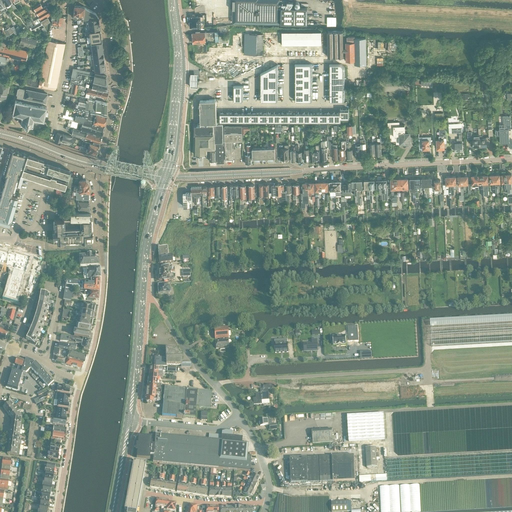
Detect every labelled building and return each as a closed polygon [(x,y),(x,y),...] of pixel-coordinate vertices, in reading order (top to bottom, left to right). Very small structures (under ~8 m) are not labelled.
[(9,3),(11,6),(11,7),(13,6),(14,9),(16,8),(14,4),(13,4),(10,0),(2,0),(6,6),(9,3)] [(232,0),(232,22),(257,23),(258,23),(278,23),(306,24),(307,8),(278,7),(278,0),(232,0)] [(41,22),(29,28),(31,31),(43,24),(43,25),(47,22),(49,21),(47,17),(48,16),(49,18),(51,17),(50,15),(51,15),(46,6),(42,7),(40,3),(33,7),(39,18),(37,19),(32,21),(34,25),(39,22),(41,21),(41,22)] [(83,19),(98,18),(95,13),(84,6),(74,5),(73,16),(73,17),(74,17),(75,16),(83,17),(83,19)] [(63,16),(56,15),(56,17),(52,16),(51,19),(52,19),(51,23),(54,23),(54,26),(58,27),(58,26),(60,26),(61,25),(63,16)] [(189,17),(189,22),(188,23),(188,24),(188,25),(189,26),(189,27),(195,26),(195,27),(205,27),(204,25),(203,25),(203,16),(189,17)] [(327,16),(327,25),(336,25),(336,17),(327,16)] [(99,18),(85,20),(86,26),(87,26),(87,25),(99,24),(99,18)] [(7,28),(4,30),(5,32),(7,34),(7,35),(13,32),(10,27),(8,24),(5,25),(7,28)] [(217,35),(218,35),(227,34),(226,25),(216,26),(217,31),(200,32),(200,31),(195,31),(196,33),(192,33),(192,34),(191,34),(191,37),(192,37),(192,43),(218,41),(217,35)] [(327,40),(328,57),(343,57),(343,52),(343,51),(346,51),(346,47),(345,47),(343,48),(343,40),(343,32),(343,31),(327,31),(327,32),(327,40)] [(321,32),(281,32),(281,44),(321,44),(321,32)] [(262,54),(262,34),(249,34),(249,45),(244,45),(244,51),(249,51),(248,54),(262,54)] [(22,35),(20,44),(31,47),(34,38),(22,35)] [(355,36),(350,36),(347,39),(347,42),(346,42),(346,47),(346,51),(346,60),(355,60),(355,64),(363,64),(363,65),(366,65),(366,64),(366,38),(355,38),(355,36)] [(47,40),(38,87),(53,90),(56,89),(65,43),(47,40)] [(0,54),(7,56),(5,63),(8,64),(9,57),(21,60),(19,67),(24,68),(26,62),(26,59),(28,51),(5,46),(6,44),(4,44),(4,42),(1,41),(0,43),(0,54)] [(105,63),(94,65),(95,72),(106,74),(105,63)] [(278,65),(268,70),(268,77),(278,77),(278,65)] [(73,67),(72,71),(107,80),(106,74),(95,72),(89,71),(81,69),(73,67)] [(107,85),(107,80),(72,71),(71,75),(107,85)] [(70,82),(79,84),(88,86),(108,91),(107,85),(71,75),(70,82)] [(38,80),(26,77),(24,83),(37,87),(38,80)] [(278,77),(268,77),(268,88),(278,88),(278,77)] [(0,106),(3,107),(7,92),(8,85),(0,82),(0,106)] [(74,84),(72,93),(76,94),(78,88),(85,90),(86,89),(87,89),(86,93),(90,94),(89,98),(93,99),(95,100),(96,95),(102,97),(107,98),(108,92),(107,91),(103,90),(88,86),(79,84),(79,85),(74,84)] [(26,89),(25,92),(24,92),(25,91),(25,90),(24,88),(23,89),(19,88),(19,87),(17,88),(17,89),(16,94),(17,96),(17,97),(17,98),(23,100),(24,102),(15,100),(14,105),(12,105),(11,108),(12,108),(13,109),(12,113),(22,115),(20,123),(32,125),(34,118),(43,120),(45,115),(46,116),(47,112),(45,112),(46,107),(38,105),(39,103),(40,103),(41,104),(42,103),(43,103),(42,102),(42,101),(45,102),(47,93),(26,89)] [(278,88),(268,88),(268,100),(278,100),(278,88)] [(79,101),(78,107),(87,110),(88,109),(90,109),(95,110),(100,111),(107,113),(107,102),(93,99),(89,98),(80,96),(79,101)] [(216,100),(200,100),(201,123),(205,123),(205,125),(207,124),(208,124),(208,123),(217,123),(217,120),(216,100)] [(349,109),(340,109),(340,112),(340,119),(349,119),(349,109)] [(76,114),(74,120),(83,122),(93,125),(92,128),(103,130),(106,116),(95,113),(85,111),(84,117),(76,114)] [(229,112),(220,112),(220,122),(229,122),(229,112)] [(238,112),(229,112),(229,122),(238,122),(238,112)] [(259,112),(250,112),(250,122),(259,122),(259,112)] [(268,112),(259,112),(259,122),(268,122),(268,112)] [(289,112),(280,112),(280,122),(289,122),(289,112)] [(298,112),(289,112),(289,122),(298,122),(298,112)] [(319,112),(310,112),(310,122),(319,122),(319,112)] [(328,112),(319,112),(319,122),(328,122),(328,112)] [(499,130),(495,130),(496,136),(500,135),(500,143),(509,142),(509,129),(511,129),(511,130),(510,116),(503,116),(503,124),(504,124),(504,129),(499,129),(499,130)] [(63,118),(61,124),(76,128),(77,125),(77,122),(63,118)] [(399,122),(388,122),(388,132),(388,134),(389,134),(390,134),(391,141),(396,141),(396,142),(400,142),(400,143),(406,143),(407,145),(409,145),(410,143),(410,133),(409,133),(408,128),(405,129),(405,125),(400,125),(399,122)] [(452,124),(449,124),(449,128),(452,128),(452,133),(459,133),(459,138),(457,138),(458,141),(454,142),(455,151),(463,151),(463,141),(462,141),(462,132),(462,127),(457,128),(456,123),(452,124)] [(195,125),(194,154),(207,154),(207,149),(215,149),(215,142),(215,133),(214,133),(214,124),(208,124),(207,124),(205,125),(195,125)] [(222,124),(215,124),(215,133),(215,142),(216,142),(217,161),(224,160),(222,124)] [(77,125),(76,128),(81,129),(81,130),(101,137),(103,132),(92,128),(82,126),(77,125)] [(66,126),(65,129),(69,130),(68,131),(71,132),(71,134),(83,138),(83,137),(93,140),(92,143),(99,145),(99,143),(101,137),(81,130),(74,128),(73,128),(66,126)] [(241,126),(224,126),(225,160),(232,160),(231,142),(242,141),(241,126)] [(443,148),(444,148),(444,136),(446,136),(446,132),(445,126),(439,126),(439,130),(440,136),(440,140),(437,140),(438,148),(438,149),(442,149),(442,148),(443,148)] [(61,142),(63,134),(57,132),(54,141),(61,142)] [(431,136),(426,137),(419,137),(419,133),(420,151),(420,148),(425,148),(426,149),(430,149),(429,143),(431,143),(431,136)] [(61,142),(60,144),(61,144),(70,147),(71,143),(71,141),(72,137),(63,134),(61,142)] [(381,143),(382,142),(387,142),(385,135),(380,136),(380,138),(375,138),(376,155),(382,155),(381,143)] [(480,138),(480,146),(487,146),(487,145),(490,145),(490,139),(490,137),(486,137),(486,138),(482,138),(482,135),(481,135),(480,135),(480,138)] [(370,155),(376,155),(375,138),(372,139),(372,143),(369,143),(369,144),(367,145),(367,148),(369,148),(370,155)] [(83,140),(81,145),(88,147),(97,150),(99,145),(92,143),(90,142),(83,140)] [(44,153),(55,158),(65,162),(72,164),(74,165),(79,166),(84,168),(85,168),(88,169),(92,170),(93,170),(95,160),(87,158),(77,155),(68,152),(60,149),(59,149),(58,149),(57,148),(47,144),(44,153)] [(280,149),(281,159),(282,160),(284,160),(285,159),(289,159),(289,145),(285,145),(285,149),(280,149)] [(319,145),(316,145),(316,150),(310,151),(311,161),(316,160),(320,160),(319,145)] [(80,146),(79,149),(85,151),(93,153),(96,154),(97,151),(97,150),(88,147),(88,148),(86,148),(80,146)] [(18,172),(21,172),(27,154),(27,153),(10,148),(3,172),(7,173),(0,198),(0,221),(9,225),(17,197),(11,195),(18,172)] [(27,155),(21,174),(37,179),(39,180),(41,180),(64,188),(70,171),(47,164),(45,163),(43,162),(44,160),(27,155)] [(103,172),(103,173),(111,174),(115,175),(116,175),(118,163),(118,162),(117,162),(114,162),(110,161),(107,160),(106,160),(105,160),(105,161),(105,162),(104,163),(104,166),(103,169),(103,171),(103,172)] [(185,172),(185,181),(187,181),(189,181),(195,181),(196,181),(199,181),(200,181),(204,181),(204,180),(231,179),(231,169),(225,170),(209,170),(204,170),(204,171),(199,171),(196,171),(194,171),(193,171),(191,171),(185,172)] [(67,184),(67,190),(72,190),(74,190),(89,191),(88,184),(87,184),(87,181),(86,179),(79,179),(79,185),(72,185),(71,185),(73,177),(69,176),(67,184)] [(463,190),(466,190),(466,184),(468,184),(468,190),(471,190),(471,183),(468,184),(468,176),(463,176),(463,190)] [(452,207),(452,194),(451,194),(451,177),(446,177),(446,184),(443,184),(443,189),(448,189),(449,207),(452,207)] [(344,185),(342,185),(342,195),(344,195),(351,195),(351,190),(351,182),(351,180),(350,180),(350,181),(347,181),(345,181),(345,183),(344,184),(344,185)] [(286,197),(286,189),(284,189),(283,185),(281,185),(281,184),(281,185),(280,184),(277,184),(277,185),(276,185),(272,185),(272,194),(277,194),(281,194),(281,197),(286,197)] [(56,194),(56,197),(59,197),(61,197),(78,198),(89,199),(89,193),(89,191),(74,190),(72,190),(67,190),(66,190),(63,189),(62,189),(56,189),(56,192),(56,194)] [(183,193),(184,207),(192,206),(191,193),(183,193)] [(79,211),(90,211),(89,199),(78,198),(78,200),(76,200),(76,202),(74,202),(74,207),(78,207),(79,211)] [(62,219),(91,219),(90,212),(78,212),(76,212),(70,212),(62,210),(62,219)] [(55,230),(52,230),(53,237),(53,236),(54,241),(57,241),(57,242),(63,241),(63,240),(66,240),(66,241),(65,241),(79,241),(79,240),(78,240),(78,239),(81,239),(81,240),(81,241),(87,240),(92,240),(92,236),(92,230),(91,219),(62,219),(54,219),(55,230)] [(168,257),(167,248),(159,248),(159,247),(158,248),(157,248),(157,252),(158,252),(158,258),(159,258),(168,257)] [(0,266),(9,269),(9,271),(8,273),(12,274),(5,299),(17,302),(19,296),(21,288),(24,275),(26,276),(31,260),(20,257),(15,256),(15,258),(0,253),(0,266)] [(98,256),(79,257),(80,268),(98,267),(98,256)] [(172,263),(172,257),(172,256),(168,257),(159,258),(159,260),(158,260),(158,264),(160,264),(160,265),(160,264),(172,263)] [(87,279),(100,278),(100,268),(86,269),(83,270),(83,279),(87,279)] [(164,282),(172,281),(173,281),(173,279),(175,279),(175,275),(174,275),(174,274),(173,274),(158,275),(159,281),(164,281),(164,282)] [(66,281),(65,289),(73,290),(81,292),(81,291),(85,292),(97,293),(98,292),(99,292),(99,290),(99,285),(84,284),(84,282),(81,282),(81,281),(75,281),(73,281),(66,281)] [(159,288),(159,290),(159,294),(169,293),(169,285),(165,285),(165,286),(160,286),(160,288),(159,288)] [(65,289),(64,297),(72,298),(73,290),(65,289)] [(85,292),(84,295),(89,296),(88,299),(98,300),(99,293),(97,293),(85,292)] [(81,304),(80,311),(83,311),(94,313),(95,307),(84,305),(81,304)] [(10,310),(7,320),(13,321),(16,311),(14,311),(10,310)] [(80,311),(78,317),(82,318),(93,320),(94,313),(83,311),(80,311)] [(44,322),(45,317),(36,314),(35,319),(44,322)] [(511,316),(430,321),(430,322),(431,335),(432,347),(511,342),(511,316)] [(78,317),(77,326),(86,328),(91,328),(92,327),(93,320),(82,318),(78,317)] [(42,328),(44,322),(35,319),(33,324),(42,328)] [(0,327),(0,335),(5,337),(7,332),(6,331),(7,329),(8,325),(2,323),(0,327)] [(40,333),(42,328),(33,324),(31,329),(40,333)] [(60,339),(60,341),(68,342),(68,343),(75,344),(81,347),(84,349),(83,350),(89,351),(89,352),(91,341),(88,340),(88,339),(90,339),(91,334),(90,334),(91,328),(86,328),(77,326),(77,325),(76,330),(76,332),(74,332),(73,337),(84,339),(83,339),(77,338),(61,336),(60,339)] [(215,339),(228,338),(227,327),(214,329),(215,339)] [(31,329),(29,334),(38,338),(40,333),(31,329)] [(29,334),(26,340),(29,341),(31,342),(29,344),(29,345),(35,347),(36,346),(37,343),(36,342),(38,338),(29,334)] [(346,344),(346,336),(333,337),(333,345),(346,344)] [(219,341),(215,341),(215,342),(216,349),(220,349),(220,350),(222,350),(224,349),(224,348),(228,348),(228,340),(228,338),(219,339),(219,341)] [(287,339),(274,340),(275,353),(288,353),(287,339)] [(312,343),(305,344),(305,352),(318,351),(317,340),(312,340),(312,343)] [(59,343),(58,348),(59,349),(68,351),(68,350),(76,352),(77,347),(69,345),(69,346),(59,343)] [(182,357),(176,350),(165,349),(165,358),(182,357)] [(68,356),(68,358),(73,360),(74,360),(73,360),(84,363),(85,363),(87,357),(71,352),(69,353),(68,356)] [(53,355),(52,361),(55,361),(55,362),(61,364),(61,365),(65,366),(66,365),(71,366),(82,369),(84,363),(73,360),(65,358),(61,357),(58,357),(53,355)] [(181,362),(182,357),(165,358),(159,358),(159,357),(158,357),(158,358),(155,357),(154,366),(154,367),(160,367),(190,368),(191,362),(181,362)] [(17,359),(15,364),(19,366),(18,370),(17,371),(21,372),(21,371),(22,371),(23,367),(22,367),(24,362),(17,359)] [(22,371),(21,371),(23,372),(26,373),(28,371),(26,369),(29,367),(28,366),(33,362),(33,361),(26,359),(23,367),(22,371)] [(29,367),(26,369),(28,371),(30,369),(32,371),(38,365),(35,362),(34,363),(33,362),(28,366),(29,367)] [(38,365),(32,371),(37,376),(37,375),(43,371),(41,369),(38,365)] [(150,373),(149,375),(162,376),(163,370),(160,369),(160,367),(154,367),(154,366),(151,366),(151,367),(151,369),(150,369),(149,370),(149,372),(150,373)] [(11,369),(5,388),(17,391),(18,387),(19,384),(22,376),(22,373),(23,373),(21,372),(17,371),(11,369)] [(43,371),(37,375),(45,383),(48,387),(53,382),(50,379),(43,371)] [(255,394),(256,399),(253,399),(253,405),(261,405),(261,401),(269,400),(268,389),(270,389),(274,389),(274,385),(274,386),(273,385),(270,384),(266,384),(266,386),(263,386),(263,390),(260,390),(260,394),(255,394)] [(160,402),(161,388),(148,387),(148,388),(147,388),(146,399),(147,399),(146,403),(152,403),(153,401),(160,402)] [(210,409),(212,392),(188,390),(184,389),(184,390),(164,388),(164,397),(163,398),(163,401),(163,402),(162,416),(176,417),(183,418),(184,418),(195,419),(196,408),(210,409)] [(43,396),(34,400),(36,405),(41,402),(45,400),(43,396)] [(6,412),(14,406),(11,402),(3,408),(6,412)] [(9,416),(17,410),(14,406),(6,412),(9,416)] [(388,409),(335,412),(336,425),(350,424),(351,434),(405,431),(406,441),(428,440),(427,410),(388,413),(388,409)] [(12,420),(22,417),(17,410),(9,416),(12,420)] [(52,434),(66,436),(67,429),(53,428),(52,434)] [(312,431),(313,444),(333,443),(332,430),(312,431)] [(65,442),(66,436),(52,434),(51,440),(55,441),(55,444),(60,445),(60,441),(65,442)] [(138,437),(136,459),(149,460),(150,455),(153,456),(153,463),(154,463),(250,472),(251,457),(247,456),(248,444),(241,443),(242,438),(225,436),(221,436),(219,435),(209,434),(208,440),(206,440),(157,435),(155,435),(154,441),(151,441),(151,440),(152,438),(151,438),(146,437),(138,437)] [(49,452),(61,454),(62,451),(60,451),(60,447),(50,446),(49,452)] [(376,447),(366,448),(366,468),(377,468),(376,447)] [(61,458),(61,454),(49,452),(48,459),(58,461),(59,457),(61,458)] [(355,481),(354,456),(290,458),(290,465),(289,465),(287,467),(288,477),(291,477),(291,483),(355,481)] [(135,511),(144,465),(133,463),(124,511),(135,511)] [(44,471),(54,473),(55,466),(47,465),(46,469),(45,468),(44,471)] [(53,480),(54,473),(44,471),(44,475),(45,475),(45,479),(53,480)] [(249,480),(257,483),(259,478),(252,474),(249,473),(249,474),(246,472),(245,475),(248,477),(248,476),(251,477),(249,480)] [(257,483),(249,480),(247,479),(244,477),(243,480),(246,481),(247,480),(249,481),(247,484),(255,487),(257,483)] [(52,487),(53,480),(45,479),(44,482),(43,482),(42,485),(52,487)] [(8,487),(9,482),(0,481),(0,489),(5,490),(5,487),(8,487)] [(255,487),(247,484),(246,487),(244,486),(245,485),(241,483),(240,486),(243,487),(245,488),(253,492),(255,487)] [(51,494),(52,487),(42,485),(42,488),(43,489),(42,492),(51,494)] [(253,492),(245,488),(244,491),(242,489),(239,488),(237,491),(240,492),(243,493),(243,494),(250,497),(252,492),(253,492)] [(35,492),(34,498),(38,498),(41,499),(49,501),(51,494),(42,492),(41,492),(41,493),(35,492)] [(36,506),(40,506),(48,508),(49,501),(41,499),(38,498),(36,506)] [(332,502),(331,511),(333,511),(347,511),(347,501),(332,502)] [(168,502),(166,511),(168,511),(169,511),(174,511),(176,503),(175,503),(174,502),(173,502),(172,503),(168,502)]
